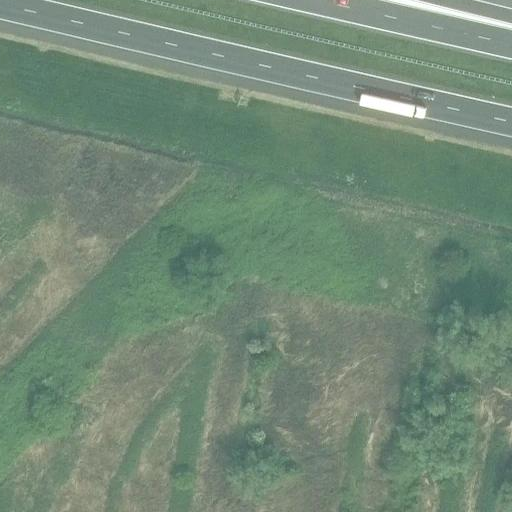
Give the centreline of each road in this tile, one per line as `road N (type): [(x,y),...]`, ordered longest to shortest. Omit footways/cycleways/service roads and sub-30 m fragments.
road 1 (motorway): [(0,5),(511,120)]
road 2 (motorway): [(511,43),(319,0)]
